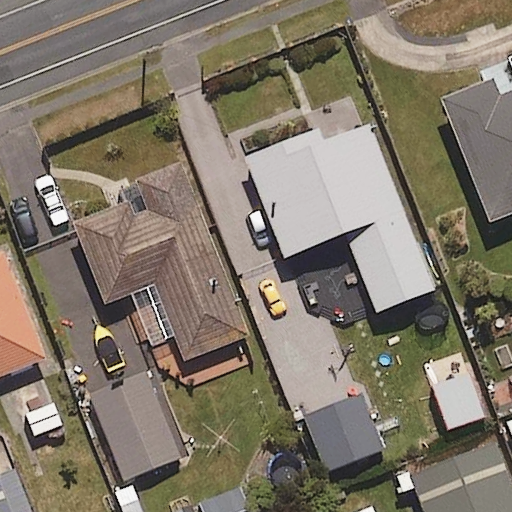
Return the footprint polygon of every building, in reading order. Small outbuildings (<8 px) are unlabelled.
[(511,215),(511,58),(511,59),(478,71),(484,85),(440,102),(487,225),(511,215)] [(369,309),(428,285),(365,127),(326,143),(321,131),(243,162),(283,261),(341,238),(369,309)] [(183,361),(244,335),(175,168),(134,185),(137,194),(70,222),(104,303),(151,284),(183,361)] [(0,377),(44,357),(0,260),(0,377)] [(303,418),(341,404),(321,350),(283,364),(303,418)] [(117,485),(183,455),(145,372),(79,402),(117,485)] [(397,479),(402,494),(412,490),(419,511),(511,511),(511,493),(494,443),(406,476),(397,479)] [(0,511),(28,511),(4,452),(0,453),(0,511)] [(243,511),(232,486),(197,500),(201,511),(243,511)]
